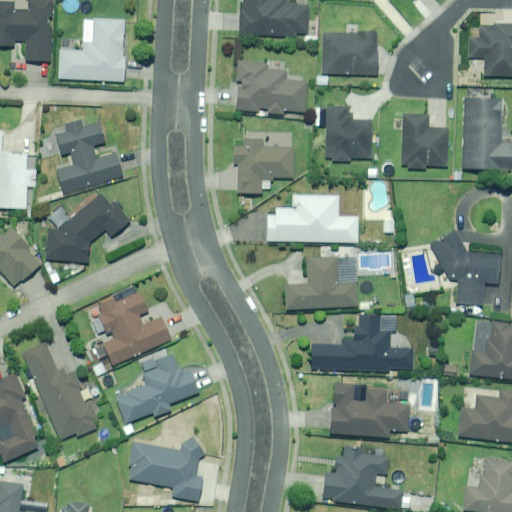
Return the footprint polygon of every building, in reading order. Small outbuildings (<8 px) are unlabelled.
[(0,45),(15,46),(15,40),(21,40),(21,55),(26,55),(26,60),(49,61),(50,0),(28,0),(28,11),(16,11),(16,3),(0,2),(0,45)] [(240,9),(240,34),(298,36),(298,33),(306,33),(308,3),(286,2),(286,0),(243,0),(243,9),(240,9)] [(58,80),(124,83),(125,58),(123,58),(124,22),(93,21),(92,44),(84,44),(83,53),(60,52),(58,80)] [(511,24),(497,24),(497,27),(480,27),(480,36),(469,36),(469,58),(485,58),(484,75),(511,75),(511,24)] [(378,33),(358,32),(358,34),(324,33),(322,73),(376,75),(378,33)] [(238,62),(237,80),(236,87),(238,87),(237,110),(260,112),(260,107),(270,108),(269,113),(284,114),(285,109),(305,110),(307,80),(287,79),(287,62),(267,61),(267,63),(238,62)] [(502,146),(503,102),(464,101),(462,170),(511,172),(511,146),(502,146)] [(372,120),(353,120),(353,113),(348,113),(348,107),(327,107),(326,158),(333,158),(332,160),(351,160),(351,157),(371,157),(372,120)] [(403,115),(400,163),(407,164),(407,167),(427,168),(427,165),(447,166),(448,129),(429,128),(429,116),(403,115)] [(80,118),(65,122),(68,134),(56,137),(61,157),(71,154),(74,167),(57,172),(62,195),(122,179),(115,155),(96,160),(93,147),(103,144),(98,125),(83,129),(80,118)] [(3,131),(0,130),(0,206),(27,208),(28,183),(11,183),(11,171),(27,172),(28,154),(2,152),(3,131)] [(293,177),(293,147),(265,146),(265,140),(245,139),(245,146),(234,146),(234,164),(239,164),(238,193),(262,193),(262,189),(272,189),(272,177),(293,177)] [(58,229),(49,228),(46,260),(92,265),(95,237),(105,229),(110,235),(130,218),(105,189),(58,229)] [(339,217),(340,196),(294,195),(293,208),(277,208),(277,215),(268,215),(267,240),(358,242),(359,217),(339,217)] [(395,220),(385,219),(385,232),(394,232),(395,220)] [(24,280),(41,264),(13,225),(3,236),(0,236),(0,269),(12,285),(21,277),(24,280)] [(467,252),(456,231),(431,245),(450,279),(458,279),(457,303),(483,304),(484,282),(499,283),(501,254),(467,252)] [(341,282),(340,257),(307,259),(308,284),(285,285),(287,309),(357,305),(355,282),(341,282)] [(115,297),(99,304),(103,312),(99,314),(107,333),(114,330),(117,337),(104,343),(113,364),(171,339),(162,317),(144,324),(139,314),(148,310),(140,292),(118,302),(115,297)] [(383,315),(359,314),(358,325),(355,325),(354,339),(340,338),(340,346),(311,344),(310,365),(415,370),(416,349),(391,348),(392,329),(383,328),(383,315)] [(511,324),(472,322),(469,365),(468,375),(511,378),(511,324)] [(30,366),(25,368),(30,379),(34,377),(61,439),(77,431),(79,435),(101,425),(92,403),(77,369),(67,373),(66,368),(58,371),(46,343),(24,352),(30,366)] [(143,373),(148,384),(126,392),(127,394),(117,398),(126,422),(154,412),(155,416),(172,410),(169,402),(199,391),(191,369),(181,373),(174,354),(154,361),(156,368),(143,373)] [(0,426),(10,422),(15,436),(0,441),(0,453),(3,460),(41,445),(24,403),(28,401),(16,372),(0,378),(0,426)] [(355,386),(333,384),(330,432),(390,436),(390,429),(407,430),(409,404),(385,403),(386,391),(368,390),(367,401),(354,400),(355,386)] [(511,391),(501,390),(500,397),(477,395),(476,408),(462,407),(458,436),(511,441),(511,391)] [(440,431),(429,430),(428,442),(440,443),(440,431)] [(132,466),(130,479),(174,486),(173,495),(201,500),(205,476),(198,474),(203,443),(160,437),(158,445),(134,441),(130,465),(132,466)] [(363,450),(345,447),(344,458),(336,457),(334,473),(325,472),(322,499),(401,508),(404,490),(375,487),(376,472),(388,473),(390,457),(363,454),(363,450)] [(511,490),(511,462),(486,459),(484,474),(480,473),(478,488),(466,486),(464,509),(486,511),(511,511),(511,491),(511,490)] [(23,484),(0,481),(0,511),(52,511),(53,505),(21,502),(23,484)] [(89,511),(90,503),(71,502),(71,508),(60,508),(59,511),(89,511)]
